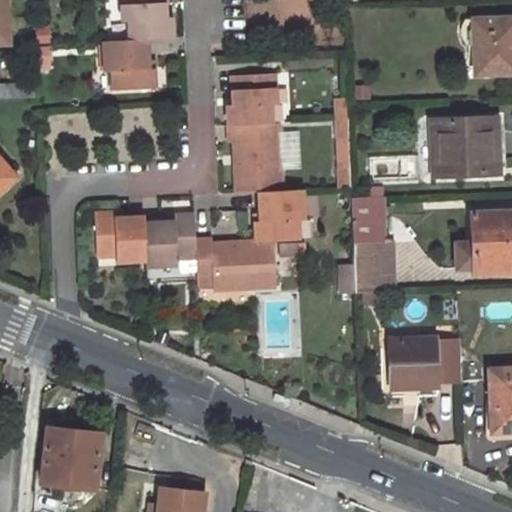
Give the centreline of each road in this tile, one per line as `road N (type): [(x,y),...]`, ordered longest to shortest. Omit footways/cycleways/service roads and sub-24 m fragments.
road 1 (residential): [(192,0),(203,180),(61,183),(67,340)]
road 2 (unclassified): [(485,511),(67,340)]
